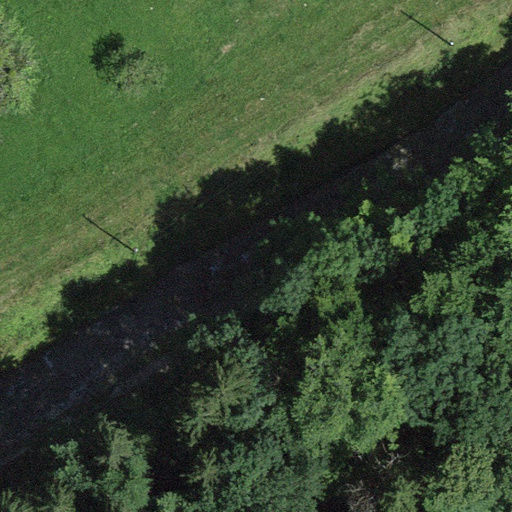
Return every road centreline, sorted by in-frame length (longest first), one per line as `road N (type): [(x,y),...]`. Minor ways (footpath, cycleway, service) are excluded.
road 1 (track): [(0,330),(511,7)]
road 2 (unclassified): [(511,415),(388,511)]
